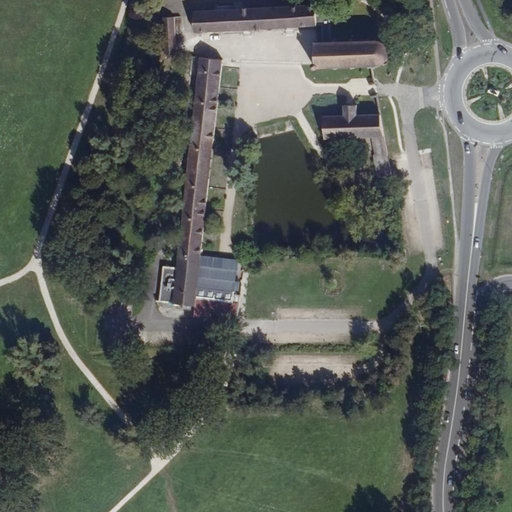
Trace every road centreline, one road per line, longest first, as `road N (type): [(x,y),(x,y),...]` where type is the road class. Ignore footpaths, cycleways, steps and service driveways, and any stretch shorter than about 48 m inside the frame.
road 1 (tertiary): [(442,511),(465,312)]
road 2 (tertiary): [(471,252),(488,162),(503,132)]
road 3 (tertiary): [(472,127),(471,252)]
